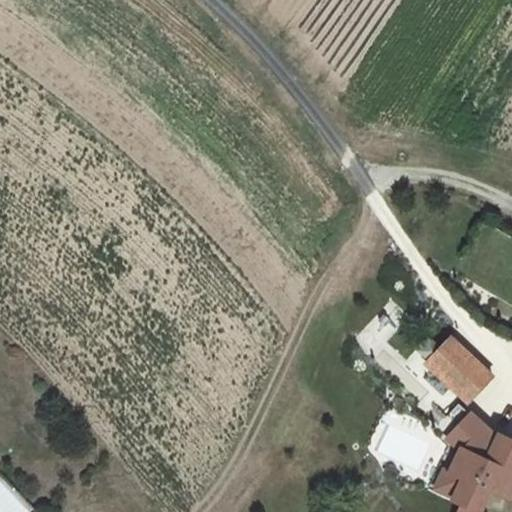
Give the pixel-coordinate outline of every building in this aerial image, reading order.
[(28,9),(25,7),(29,0),(10,0),(0,19),(0,52),(2,54),(28,9)] [(493,368),(453,331),(428,357),(466,396),(493,368)] [(459,473),(448,494),(457,498),(450,511),(482,511),(483,510),(475,506),(486,483),(472,477),(494,435),(458,400),(437,421),(460,444),(446,466),(459,473)] [(511,437),(497,431),(494,435),(472,477),(486,483),(490,485),(500,464),(511,468),(511,437)] [(446,466),(441,463),(430,485),(448,494),(459,473),(446,466)] [(511,468),(500,464),(490,485),(511,494),(511,468)]
